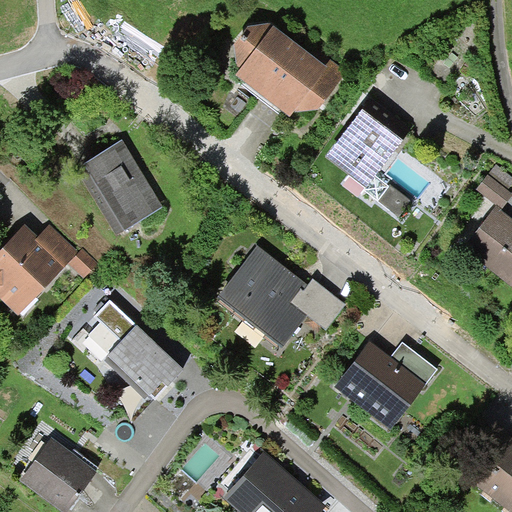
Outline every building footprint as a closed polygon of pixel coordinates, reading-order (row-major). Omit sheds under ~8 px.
[(346,72),(325,56),(320,63),(274,29),(267,25),(250,30),(235,46),(237,68),(242,71),(236,78),(290,119),(297,113),(308,123),(318,112),(346,72)] [(363,113),(326,160),(366,191),(377,178),(403,144),(383,129),(363,113)] [(41,136),(19,154),(30,168),(52,150),(41,136)] [(122,143),(83,168),(126,234),(165,208),(136,165),(122,143)] [(511,185),(511,176),(497,165),(477,191),(497,207),(502,211),(511,198),(511,193),(508,191),(511,185)] [(379,202),(390,188),(377,178),(366,191),(379,202)] [(440,183),(435,190),(443,195),(448,188),(440,183)] [(390,188),(379,202),(399,218),(411,202),(392,186),(390,188)] [(497,207),(462,250),(511,289),(511,219),(502,211),(497,207)] [(39,239),(25,226),(0,253),(0,297),(21,317),(69,265),(80,253),(51,226),(39,239)] [(296,277),(257,248),(218,301),(284,350),(308,317),(291,304),(301,291),(304,293),(309,286),(296,277)] [(83,249),(80,253),(69,265),(85,278),(98,262),(83,249)] [(313,281),(309,286),(304,293),(301,291),(291,304),(308,317),(326,331),(346,306),(313,281)] [(137,327),(110,302),(95,319),(123,344),(108,360),(152,400),(153,400),(155,402),(167,389),(168,390),(184,373),(173,362),(136,328),(137,327)] [(383,354),(369,344),(335,389),(391,432),(426,387),(390,360),(383,354)] [(403,344),(390,360),(426,387),(438,371),(403,344)] [(52,439),(21,483),(61,511),(69,511),(98,472),(52,439)] [(511,511),(511,444),(477,488),(509,511),(511,511)] [(300,486),(265,455),(225,500),(238,511),(323,511),(326,509),(300,486)]
